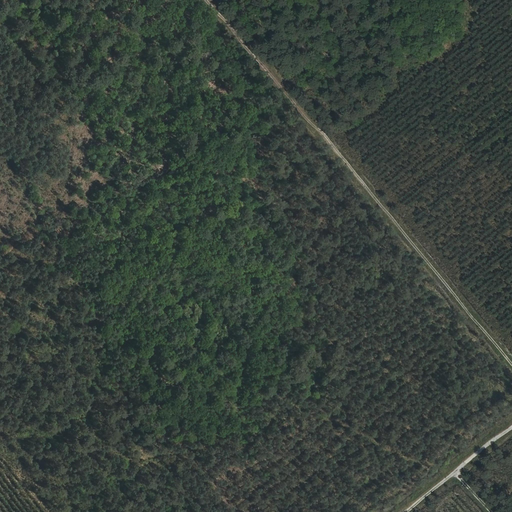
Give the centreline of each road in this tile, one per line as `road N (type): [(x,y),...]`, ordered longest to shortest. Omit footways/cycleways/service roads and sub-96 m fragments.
road 1 (track): [(511,361),(209,0)]
road 2 (track): [(403,511),(511,426)]
